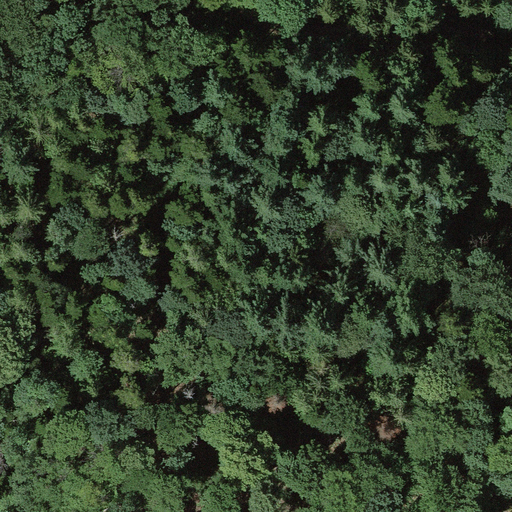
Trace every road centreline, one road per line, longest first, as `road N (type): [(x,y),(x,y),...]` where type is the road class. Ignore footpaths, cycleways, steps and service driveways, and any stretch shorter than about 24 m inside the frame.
road 1 (track): [(288,15),(58,84)]
road 2 (track): [(511,50),(454,14),(288,15)]
